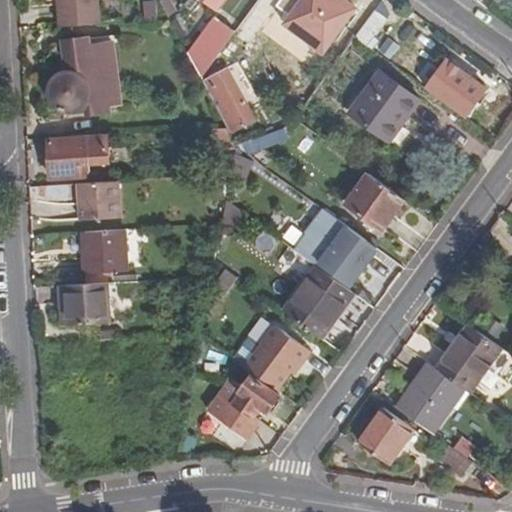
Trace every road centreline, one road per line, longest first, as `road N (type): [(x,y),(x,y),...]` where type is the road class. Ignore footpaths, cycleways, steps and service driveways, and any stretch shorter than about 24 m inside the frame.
road 1 (residential): [(511,156),(271,493)]
road 2 (residential): [(25,511),(7,150)]
road 3 (residential): [(134,497),(201,487),(271,493)]
